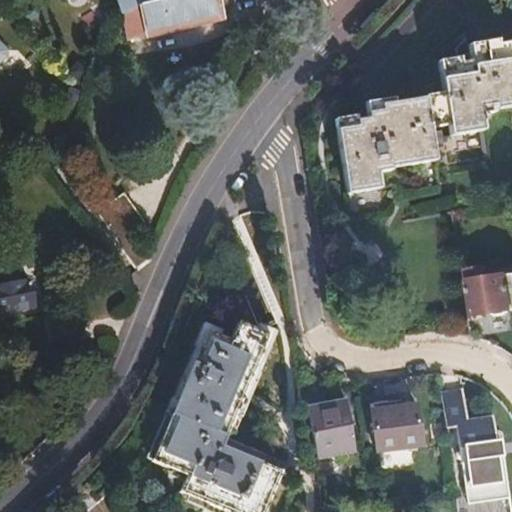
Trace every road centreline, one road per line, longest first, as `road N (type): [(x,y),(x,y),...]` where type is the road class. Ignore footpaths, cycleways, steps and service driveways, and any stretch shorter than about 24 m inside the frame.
road 1 (residential): [(253,126),(215,178),(98,432),(4,511)]
road 2 (residential): [(511,380),(470,355),(342,358),(322,339),(275,154),(253,126)]
road 3 (residential): [(343,16),(253,126)]
